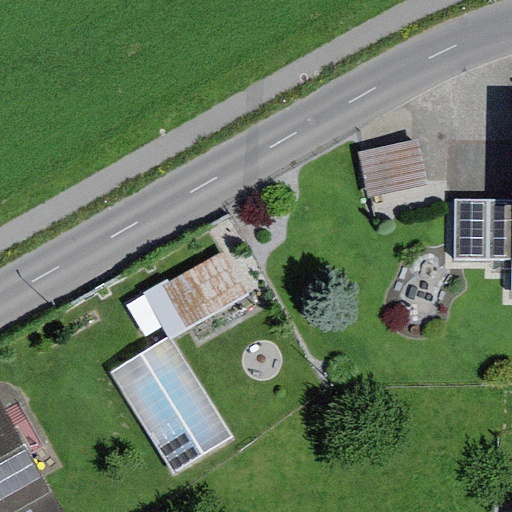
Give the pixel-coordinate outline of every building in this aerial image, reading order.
[(429,133),(377,150),(398,214),(449,197),(429,133)] [(511,258),(511,202),(468,205),(470,260),(511,258)] [(191,331),(258,289),(234,250),(167,291),(191,331)] [(246,438),(182,336),(125,372),(189,474),(246,438)] [(0,511),(75,511),(76,511),(9,398),(0,403),(0,511)]
